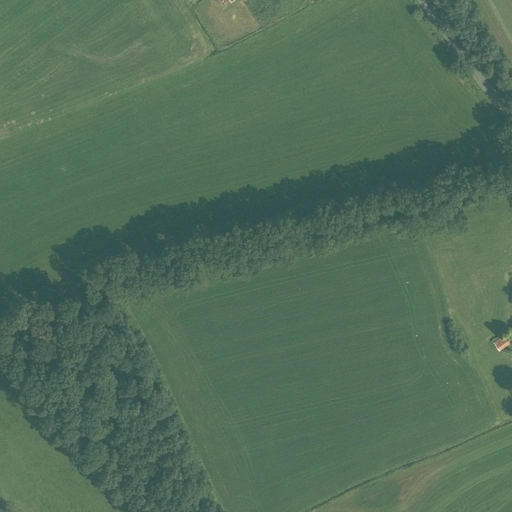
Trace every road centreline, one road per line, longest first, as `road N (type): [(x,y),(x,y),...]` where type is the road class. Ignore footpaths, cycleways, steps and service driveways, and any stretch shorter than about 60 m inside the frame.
road 1 (unclassified): [(0,339),(30,306),(511,174)]
road 2 (unclassified): [(511,118),(420,0)]
